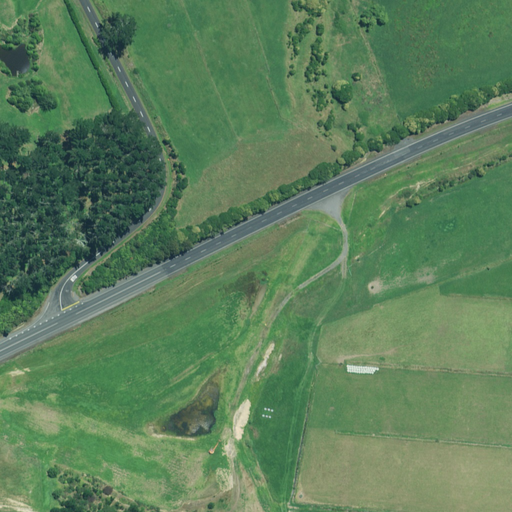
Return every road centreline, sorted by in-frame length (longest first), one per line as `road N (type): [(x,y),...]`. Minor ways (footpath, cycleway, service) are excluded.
road 1 (trunk): [(511,111),(435,140),(66,318)]
road 2 (unclassified): [(66,318),(62,287),(154,203),(162,178),(156,144),(82,0)]
